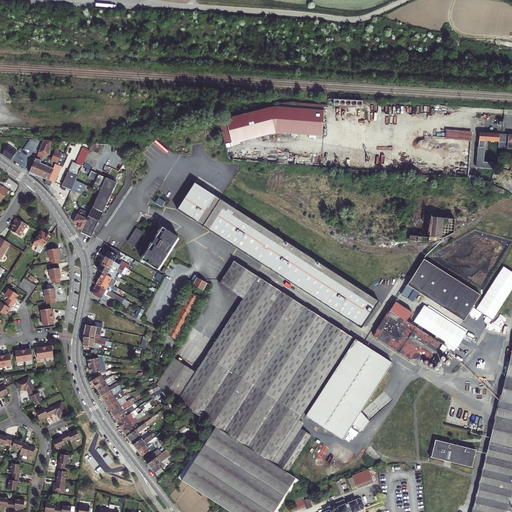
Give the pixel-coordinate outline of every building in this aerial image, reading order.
[(279,132),(324,134),(326,109),(280,107),(218,122),(225,146),(279,132)] [(444,129),(444,139),(471,139),(471,130),(444,129)] [(477,148),(476,168),(493,170),(493,163),(483,163),(485,142),(499,143),(499,142),(507,143),(507,150),(511,150),(511,135),(508,135),(503,135),(503,136),(502,136),(502,135),(479,133),(479,141),(478,141),(478,148),(477,148)] [(53,140),(43,140),(37,153),(45,156),(45,155),(48,154),(53,140)] [(91,142),(88,149),(100,154),(105,143),(91,142)] [(2,154),(11,160),(17,151),(7,145),(2,154)] [(88,150),(83,147),(76,163),(81,166),(83,161),(86,155),(88,150)] [(88,150),(86,155),(97,160),(100,154),(88,149),(88,150)] [(54,151),(52,157),(43,178),(45,179),(44,183),(50,186),(51,182),(52,182),(59,165),(60,165),(59,164),(57,163),(61,154),(54,151)] [(43,160),(45,156),(37,153),(30,173),(35,175),(35,174),(39,176),(46,161),(43,160)] [(86,155),(83,161),(94,166),(97,160),(86,155)] [(46,162),(46,161),(39,176),(43,178),(52,157),(49,156),(46,162)] [(76,163),(72,161),(62,185),(71,189),(75,179),(81,166),(76,163)] [(99,192),(88,215),(82,229),(80,232),(91,238),(116,182),(97,173),(91,170),(88,177),(95,180),(91,187),(99,192)] [(222,197),(194,178),(176,205),(359,327),(377,301),(222,197)] [(81,194),(85,185),(75,179),(71,189),(81,194)] [(504,190),(491,186),(490,190),(503,195),(504,190)] [(0,201),(2,202),(9,192),(3,188),(3,189),(0,187),(0,201)] [(79,211),(74,222),(79,224),(77,227),(82,229),(88,215),(79,211)] [(443,215),(431,214),(429,234),(441,235),(443,215)] [(11,232),(13,233),(21,237),(27,226),(17,219),(14,223),(15,224),(13,228),(11,232)] [(179,237),(172,233),(163,228),(156,240),(154,243),(152,246),(168,255),(179,237)] [(137,229),(134,235),(142,239),(143,237),(154,243),(156,240),(145,234),(137,229)] [(417,236),(412,235),(412,240),(422,240),(422,230),(418,230),(417,236)] [(46,235),(41,232),(32,245),(37,248),(39,245),(44,248),(50,238),(46,235)] [(134,235),(129,243),(137,248),(142,239),(134,235)] [(7,243),(1,239),(0,239),(0,260),(1,261),(11,245),(7,243)] [(159,270),(168,255),(152,246),(143,261),(159,270)] [(51,265),(60,263),(59,259),(60,259),(58,249),(48,251),(50,261),(51,261),(51,265)] [(110,250),(106,257),(122,265),(124,262),(118,258),(119,256),(117,254),(110,250)] [(106,257),(103,263),(117,271),(118,268),(123,271),(125,267),(122,265),(106,257)] [(245,299),(204,360),(300,418),(335,365),(353,338),(237,261),(222,283),(245,299)] [(103,263),(99,270),(115,279),(119,273),(117,271),(103,263)] [(511,271),(500,265),(476,308),(473,306),(468,314),(478,319),(481,313),(487,316),(484,320),(491,324),(511,285),(511,271)] [(53,284),(61,283),(60,279),(61,279),(60,268),(49,270),(51,280),(52,280),(53,284)] [(401,294),(453,328),(470,302),(418,268),(401,294)] [(197,276),(192,284),(198,288),(202,279),(197,276)] [(100,278),(96,285),(106,290),(109,287),(112,289),(113,288),(115,289),(117,287),(100,278)] [(207,282),(202,279),(198,288),(203,291),(207,282)] [(92,292),(94,296),(110,305),(113,299),(122,304),(124,300),(106,290),(96,285),(92,292)] [(48,304),(56,303),(55,299),(56,299),(55,289),(45,290),(46,301),(47,301),(48,304)] [(7,302),(14,306),(16,303),(15,302),(17,300),(19,296),(9,290),(5,297),(9,299),(7,302)] [(189,291),(185,298),(190,301),(194,294),(189,291)] [(200,297),(194,294),(190,301),(196,304),(200,297)] [(185,298),(181,305),(186,308),(190,301),(185,298)] [(192,311),(196,304),(190,301),(186,308),(192,311)] [(11,310),(14,306),(7,302),(5,306),(1,303),(0,304),(0,311),(6,316),(9,312),(10,309),(11,310)] [(181,305),(177,312),(182,315),(186,308),(181,305)] [(188,318),(192,311),(186,308),(182,315),(188,318)] [(43,319),(55,317),(54,313),(53,313),(52,309),(41,311),(43,319)] [(140,309),(134,318),(139,321),(144,311),(140,309)] [(383,318),(380,323),(373,333),(371,337),(407,361),(423,360),(432,365),(438,355),(399,330),(405,321),(389,311),(384,319),(383,318)] [(177,312),(173,320),(178,323),(182,315),(177,312)] [(184,326),(188,318),(182,315),(178,323),(184,326)] [(55,320),(55,317),(43,319),(44,326),(55,325),(54,321),(55,320)] [(173,320),(169,327),(175,330),(178,323),(173,320)] [(84,324),(82,337),(107,342),(108,339),(99,337),(102,323),(92,321),(91,326),(84,324)] [(180,333),(184,326),(178,323),(175,330),(180,333)] [(169,327),(165,334),(171,337),(175,330),(169,327)] [(176,340),(180,333),(175,330),(171,337),(176,340)] [(82,337),(81,345),(92,347),(93,343),(104,345),(104,344),(108,345),(109,342),(107,342),(82,337)] [(356,340),(305,416),(341,440),(361,411),(387,371),(392,364),(356,340)] [(47,358),(45,346),(41,347),(41,348),(37,349),(39,360),(47,358)] [(48,346),(45,346),(47,358),(55,357),(53,346),(49,347),(48,346)] [(28,349),(24,350),(26,362),(34,361),(32,350),(28,350),(28,349)] [(26,362),(24,350),(20,350),(20,352),(16,352),(18,363),(26,362)] [(101,355),(96,354),(94,354),(95,358),(86,360),(88,367),(105,363),(104,361),(102,361),(101,355)] [(299,482),(285,473),(309,436),(299,429),(275,466),(270,463),(298,421),(300,418),(204,360),(198,369),(175,354),(158,381),(211,424),(176,477),(228,511),(278,511),(286,500),(299,482)] [(511,511),(511,354),(499,401),(468,511),(511,511)] [(7,355),(3,355),(5,368),(13,366),(11,356),(7,356),(7,355)] [(105,365),(105,363),(88,367),(89,373),(98,371),(99,375),(104,371),(103,365),(105,365)] [(89,381),(93,386),(105,379),(103,376),(100,378),(99,375),(89,381)] [(27,388),(29,393),(36,390),(34,387),(29,378),(18,383),(20,388),(21,390),(27,388)] [(93,386),(96,391),(105,385),(108,383),(110,383),(109,382),(107,378),(105,379),(93,386)] [(0,398),(2,397),(2,396),(9,393),(7,388),(5,385),(0,387),(0,398)] [(96,391),(99,396),(111,389),(110,386),(107,388),(105,385),(96,391)] [(99,396),(102,401),(111,395),(109,393),(113,391),(111,389),(99,396)] [(31,398),(32,397),(36,404),(44,400),(40,392),(38,393),(36,390),(29,393),(31,398)] [(102,401),(105,406),(117,399),(122,397),(119,392),(114,393),(111,395),(102,401)] [(105,406),(108,411),(117,406),(122,403),(128,400),(125,395),(122,397),(117,399),(105,406)] [(68,414),(62,403),(53,407),(49,409),(52,415),(58,413),(60,418),(68,414)] [(129,405),(123,409),(125,411),(122,413),(123,415),(132,410),(129,405)] [(108,411),(111,416),(123,409),(122,406),(119,408),(117,406),(108,411)] [(48,417),(52,415),(49,409),(46,410),(45,408),(37,412),(40,420),(47,416),(48,417)] [(111,416),(114,421),(123,415),(122,413),(125,411),(123,409),(111,416)] [(467,412),(465,420),(482,425),(484,417),(467,412)] [(114,421),(117,426),(129,418),(128,416),(125,418),(123,415),(114,421)] [(117,426),(120,431),(129,425),(128,423),(131,421),(129,418),(117,426)] [(298,421),(270,463),(275,466),(299,429),(302,424),(298,421)] [(120,431),(124,437),(132,431),(131,428),(136,424),(135,422),(134,423),(133,422),(129,425),(120,431)] [(124,437),(128,442),(137,435),(136,433),(140,429),(138,426),(132,431),(124,437)] [(68,441),(71,440),(72,442),(81,438),(77,430),(70,433),(69,432),(65,434),(68,441)] [(0,441),(6,444),(7,442),(10,443),(12,436),(8,435),(7,436),(0,433),(0,441)] [(131,444),(135,450),(146,442),(148,441),(153,437),(154,436),(151,433),(142,440),(140,438),(131,444)] [(66,445),(65,443),(68,441),(65,434),(60,436),(61,437),(54,441),(57,449),(66,445)] [(13,446),(22,449),(24,442),(17,440),(17,438),(12,436),(10,443),(14,444),(13,446)] [(433,439),(428,457),(468,468),(473,450),(456,446),(448,443),(433,439)] [(34,455),(36,448),(29,445),(29,444),(24,442),(22,449),(21,453),(29,456),(30,454),(32,454),(34,455)] [(135,450),(139,456),(151,447),(146,442),(135,450)] [(145,463),(151,471),(156,467),(154,464),(158,462),(156,460),(163,455),(167,452),(165,449),(161,452),(156,455),(154,456),(145,463)] [(142,460),(145,463),(154,456),(152,453),(142,460)] [(59,462),(58,467),(65,468),(66,464),(68,465),(70,456),(61,454),(60,462),(59,462)] [(151,471),(152,473),(159,467),(161,466),(158,462),(154,464),(156,467),(151,471)] [(10,473),(13,473),(12,477),(20,478),(20,473),(19,473),(20,465),(11,464),(10,473)] [(57,472),(59,472),(57,479),(65,481),(66,481),(67,472),(65,472),(65,468),(58,467),(57,472)] [(152,473),(155,476),(162,471),(159,467),(152,473)] [(368,471),(352,478),(357,490),(373,484),(368,471)] [(12,477),(11,481),(9,480),(8,490),(17,491),(18,483),(19,483),(20,478),(12,477)] [(56,485),(54,485),(53,492),(62,493),(65,481),(57,479),(56,485)] [(305,495),(292,500),(296,510),(303,507),(304,510),(311,507),(307,499),(306,499),(305,495)] [(0,496),(0,505),(6,507),(6,505),(11,506),(12,501),(9,500),(9,498),(0,496)] [(16,499),(16,501),(12,501),(11,506),(16,507),(16,508),(24,509),(25,500),(16,499)] [(334,509),(325,511),(353,511),(361,509),(361,507),(363,506),(360,500),(358,501),(357,499),(343,504),(342,501),(336,504),(336,506),(334,507),(334,509)] [(55,507),(56,504),(47,503),(45,511),(46,511),(53,511),(55,511),(58,511),(59,507),(55,507)]
